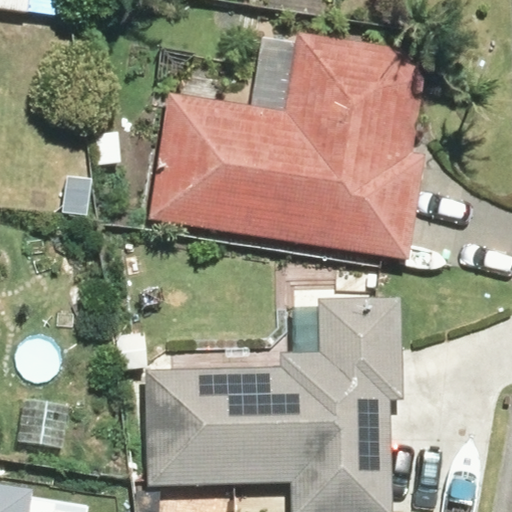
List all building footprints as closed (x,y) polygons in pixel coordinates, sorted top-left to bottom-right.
[(0,0),(0,11),(46,13),(46,0),(0,0)] [(408,259),(415,260),(431,159),(423,158),(439,54),(301,33),(289,116),(174,99),(155,221),(408,259)] [(151,492),(154,492),(296,492),(296,511),(395,511),(396,411),(410,411),(410,299),(324,299),(324,353),(285,353),(285,373),(151,372),(151,492)] [(25,402),(21,445),(66,447),(70,405),(25,402)] [(0,511),(81,511),(38,507),(40,493),(0,487),(0,511)]
